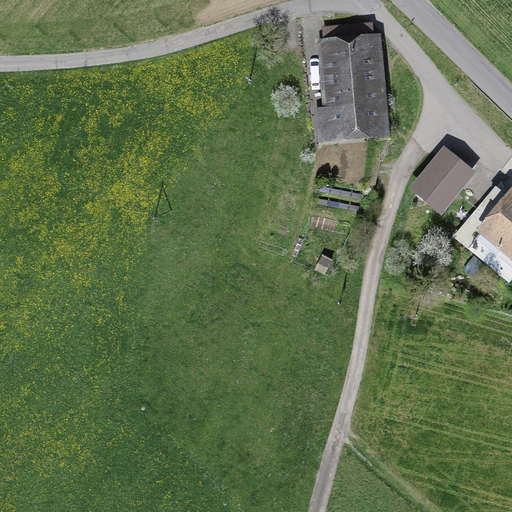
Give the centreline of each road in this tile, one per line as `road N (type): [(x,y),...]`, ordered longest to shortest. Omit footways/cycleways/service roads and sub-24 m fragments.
road 1 (track): [(443,93),(402,165),(385,217),(320,511)]
road 2 (unclassified): [(323,0),(155,48),(0,63)]
road 3 (track): [(511,164),(368,0)]
road 4 (tertiary): [(408,0),(511,102)]
road 5 (track): [(341,430),(431,511)]
